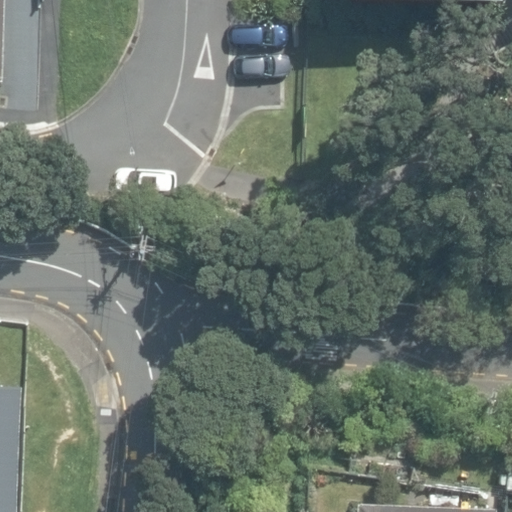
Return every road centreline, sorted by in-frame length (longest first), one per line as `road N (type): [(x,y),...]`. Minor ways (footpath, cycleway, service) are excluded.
road 1 (residential): [(511,337),(145,330)]
road 2 (residential): [(168,0),(167,43),(143,90),(108,128),(0,146)]
road 3 (residential): [(159,511),(161,431),(145,330)]
road 4 (residential): [(145,330),(92,278),(0,249)]
